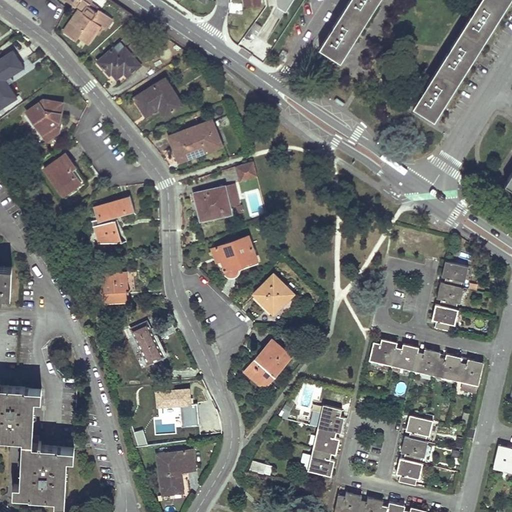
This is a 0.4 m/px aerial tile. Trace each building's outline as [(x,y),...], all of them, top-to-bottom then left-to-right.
[(85,0),(82,0),(77,7),(85,12),(89,6),(91,4),(85,0)] [(293,0),(276,0),(277,5),(286,11),(293,0)] [(320,48),(330,55),(341,61),(379,0),(349,0),(331,29),(320,48)] [(480,0),(413,107),(424,114),(435,120),(510,0),(480,0)] [(80,16),(74,24),(68,33),(77,39),(79,37),(81,35),(91,42),(101,26),(106,29),(112,19),(99,9),(97,11),(89,6),(85,12),(83,14),(85,16),(83,19),(80,16)] [(83,14),(78,11),(65,31),(68,33),(74,24),(80,16),(83,19),(85,16),(83,14)] [(261,27),(258,25),(255,23),(245,38),(251,42),(261,27)] [(79,37),(89,44),(91,42),(81,35),(79,37)] [(128,69),(130,71),(132,73),(141,66),(126,48),(119,54),(114,48),(98,62),(109,75),(112,73),(117,79),(125,73),(124,72),(128,69)] [(6,80),(10,77),(24,68),(13,50),(0,59),(0,108),(0,110),(17,98),(6,80)] [(128,69),(124,72),(125,73),(128,77),(132,73),(130,71),(128,69)] [(17,98),(22,95),(10,77),(6,80),(17,98)] [(165,116),(173,111),(182,105),(165,78),(134,98),(145,115),(159,107),(165,116)] [(61,122),(62,103),(43,100),(27,112),(47,141),(59,132),(56,128),(57,124),(61,122)] [(189,155),(198,152),(206,149),(207,151),(221,146),(211,121),(173,135),(177,147),(173,148),(179,162),(190,158),(189,155)] [(173,135),(169,137),(173,148),(177,147),(173,135)] [(71,169),(75,166),(66,153),(44,169),(63,195),(81,183),(71,169)] [(257,177),(253,162),(235,167),(239,183),(257,177)] [(71,169),(81,183),(82,185),(86,182),(75,166),(71,169)] [(240,206),(235,184),(225,186),(230,208),(235,207),(240,206)] [(224,215),(224,211),(231,210),(230,208),(225,186),(194,194),(196,202),(200,202),(204,219),(224,215)] [(121,242),(117,229),(113,216),(134,210),(131,197),(94,208),(97,220),(93,221),(100,244),(121,242)] [(204,219),(200,202),(196,202),(200,220),(204,219)] [(243,213),(242,205),(240,206),(235,207),(237,215),(243,213)] [(231,275),(232,275),(233,275),(234,274),(235,273),(236,271),(236,268),(257,261),(248,236),(212,249),(216,262),(221,260),(225,272),(226,274),(228,275),(229,275),(231,275)] [(444,284),(463,288),(468,266),(449,261),(447,269),(444,268),(442,276),(446,277),(444,284)] [(0,298),(3,299),(3,294),(10,294),(11,266),(0,265),(0,298)] [(105,303),(116,303),(127,302),(126,290),(135,289),(133,271),(102,274),(105,303)] [(277,310),(285,302),(293,293),(273,275),(255,294),(267,305),(269,303),(277,310)] [(440,305),(459,309),(463,288),(444,284),(443,283),(441,291),(438,290),(438,293),(437,298),(441,299),(440,305)] [(454,331),(459,309),(440,305),(438,305),(436,313),(433,312),(433,313),(432,319),(436,320),(435,327),(454,331)] [(148,321),(140,325),(132,329),(149,363),(164,356),(148,321)] [(269,392),(272,388),(275,385),(270,381),(292,356),(273,339),(245,371),(269,392)] [(369,360),(391,365),(395,346),(395,345),(389,343),(389,340),(382,339),(381,343),(374,341),(369,360)] [(391,365),(412,370),(417,351),(417,350),(410,348),(411,345),(404,344),(403,348),(395,346),(391,365)] [(412,370),(435,375),(439,356),(439,355),(432,353),(433,350),(426,349),(425,353),(417,351),(412,370)] [(460,361),(460,359),(454,358),(455,355),(448,354),(447,358),(439,356),(435,375),(456,380),(460,361)] [(460,361),(456,380),(463,381),(460,391),(476,394),(483,365),(476,363),(477,360),(469,359),(468,363),(460,361)] [(0,422),(18,423),(16,470),(10,469),(9,479),(51,482),(51,488),(61,488),(63,441),(70,441),(70,433),(54,432),(54,430),(28,429),(31,383),(37,383),(38,374),(21,373),(21,372),(0,370),(0,422)] [(189,389),(155,392),(156,409),(181,407),(191,406),(189,389)] [(132,403),(133,395),(126,394),(125,402),(132,403)] [(323,404),(318,426),(337,430),(338,431),(340,424),(343,425),(345,418),(342,417),(340,417),(342,409),(323,404)] [(191,406),(181,407),(183,427),(199,426),(197,406),(191,406)] [(425,418),(417,416),(413,415),(411,423),(408,422),(406,430),(411,431),(409,437),(428,441),(433,420),(432,420),(425,418)] [(155,420),(156,435),(175,434),(175,424),(162,425),(161,420),(155,420)] [(313,448),(332,452),(333,453),(335,446),(338,446),(340,440),(335,439),(337,430),(318,426),(313,448)] [(147,445),(143,431),(135,433),(139,447),(147,445)] [(404,459),(423,463),(428,441),(409,437),(408,437),(406,445),(403,444),(402,448),(401,452),(406,453),(404,459)] [(494,467),(511,471),(511,447),(507,446),(506,450),(498,449),(494,467)] [(330,461),(332,452),(313,448),(308,470),(328,475),(330,467),(333,468),(335,461),(330,461)] [(183,492),(181,482),(180,472),(195,470),(192,450),(157,455),(163,495),(183,492)] [(417,485),(423,463),(404,459),(403,458),(401,466),(398,466),(397,470),(396,473),(400,474),(399,481),(417,485)] [(250,471),(255,472),(261,474),(263,464),(252,462),(250,471)] [(334,511),(357,511),(361,499),(361,498),(352,496),(353,493),(346,491),(345,495),(339,494),(334,511)] [(357,511),(381,511),(383,504),(383,503),(374,501),(375,498),(367,497),(367,500),(361,499),(357,511)] [(381,511),(403,511),(404,509),(404,508),(396,506),(397,503),(389,501),(388,506),(383,504),(381,511)]
